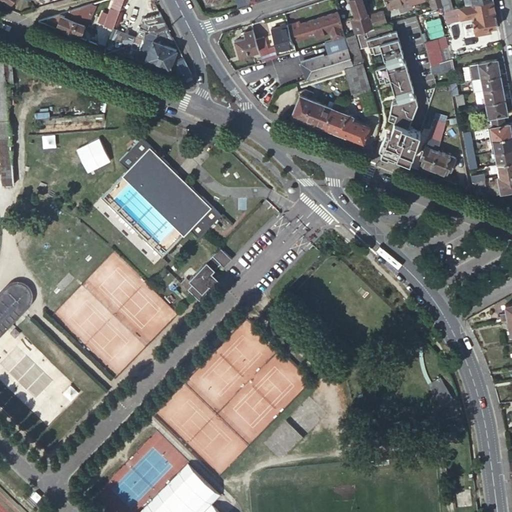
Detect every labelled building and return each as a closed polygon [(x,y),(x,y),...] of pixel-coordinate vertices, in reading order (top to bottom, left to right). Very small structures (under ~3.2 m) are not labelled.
[(125,0),(114,0),(105,24),(115,28),(125,0)] [(366,15),(361,0),(348,0),(354,17),(355,20),(349,21),(353,33),(356,32),(373,27),(369,14),(366,15)] [(433,9),(442,6),(440,0),(430,0),(431,1),(433,9)] [(440,0),(442,6),(444,11),(452,9),(448,0),(440,0)] [(464,35),(475,33),(490,31),(489,27),(497,25),(495,19),(491,0),(482,0),(465,5),(458,7),(460,19),(461,19),(464,35)] [(94,3),(90,13),(94,14),(98,2),(94,3)] [(90,13),(94,3),(79,8),(85,11),(90,13)] [(452,9),(444,11),(443,12),(446,23),(460,19),(458,7),(452,9)] [(85,11),(79,8),(70,11),(67,17),(80,22),(85,11)] [(381,10),(369,14),(373,27),(385,23),(381,10)] [(90,13),(85,11),(80,22),(86,25),(89,26),(94,14),(90,13)] [(341,25),(337,11),(310,19),(316,36),(327,33),(326,30),(341,25)] [(61,14),(58,15),(54,22),(59,24),(59,25),(66,28),(65,29),(74,33),(74,31),(82,34),(82,33),(86,25),(80,22),(67,17),(61,14)] [(169,27),(163,15),(145,20),(137,37),(115,28),(108,47),(138,59),(149,29),(159,33),(169,27)] [(373,27),(356,32),(360,47),(367,45),(370,53),(381,50),(383,58),(384,58),(402,53),(402,52),(395,29),(392,30),(390,22),(385,23),(373,27)] [(294,44),(287,24),(271,29),(278,49),(294,44)] [(175,38),(169,27),(159,33),(149,29),(138,59),(146,63),(148,59),(171,68),(177,49),(175,38)] [(256,39),(252,28),(243,31),(244,34),(242,35),(242,37),(235,39),(241,55),(259,50),(256,39)] [(324,37),(325,42),(342,36),(345,36),(343,31),(324,37)] [(352,34),(345,36),(342,36),(346,48),(356,45),(352,34)] [(300,62),(305,79),(361,62),(356,45),(346,48),(342,36),(325,42),(324,42),(328,54),(300,62)] [(259,50),(263,61),(270,59),(269,55),(267,55),(266,50),(267,49),(263,37),(256,39),(259,50)] [(429,59),(428,60),(429,65),(430,65),(442,61),(438,48),(446,46),(443,37),(424,42),(429,59)] [(269,55),(270,59),(276,57),(274,47),(267,49),(266,50),(267,55),(269,55)] [(402,53),(384,58),(386,63),(403,58),(402,53)] [(11,59),(0,54),(0,153),(3,184),(14,184),(5,84),(13,83),(11,59)] [(193,74),(184,57),(179,59),(177,63),(178,75),(186,79),(187,78),(193,74)] [(412,87),(403,58),(386,63),(374,67),(379,82),(390,78),(394,93),(412,87)] [(453,69),(451,58),(442,61),(430,65),(432,73),(453,69)] [(470,79),(499,74),(496,59),(467,64),(468,66),(470,79)] [(502,86),(499,74),(470,79),(472,92),(474,91),(502,86)] [(504,98),(502,86),(474,91),(476,104),(484,102),(504,98)] [(412,87),(394,93),(396,98),(413,93),(412,87)] [(377,111),(371,91),(359,95),(366,115),(377,111)] [(291,114),(323,126),(331,106),(300,93),(291,114)] [(419,130),(407,126),(417,101),(414,93),(413,93),(396,98),(391,99),(387,117),(393,120),(390,130),(388,130),(384,143),(381,142),(378,149),(382,150),(380,155),(394,160),(395,155),(409,160),(419,130)] [(461,94),(455,95),(456,104),(463,102),(461,94)] [(507,114),(504,98),(484,102),(487,117),(490,117),(492,126),(503,124),(502,115),(507,114)] [(352,115),(331,106),(323,126),(362,142),(369,126),(350,118),(352,115)] [(36,117),(36,134),(105,131),(105,115),(36,117)] [(436,150),(442,135),(446,124),(435,120),(425,146),(436,150)] [(508,123),(503,124),(492,126),(489,127),(491,139),(511,135),(508,123)] [(468,131),(461,132),(464,144),(470,143),(468,131)] [(511,147),(511,143),(511,135),(491,139),(493,151),(511,147)] [(221,213),(142,136),(119,159),(128,168),(101,196),(162,256),(190,228),(198,236),(221,213)] [(419,164),(429,168),(436,150),(425,146),(424,146),(418,159),(421,160),(419,164)] [(472,146),(464,148),(466,156),(473,155),(472,146)] [(511,160),(511,147),(493,151),(496,164),(511,160)] [(436,150),(429,168),(444,174),(446,170),(449,171),(454,158),(436,150)] [(511,174),(511,160),(496,164),(498,176),(498,177),(511,174)] [(469,174),(471,181),(484,179),(483,172),(469,174)] [(511,190),(511,174),(498,177),(498,176),(496,176),(497,181),(489,182),(491,194),(511,190)] [(471,181),(472,191),(487,197),(484,179),(471,181)] [(233,258),(222,246),(189,279),(192,281),(187,287),(200,300),(220,279),(212,272),(221,263),(224,266),(233,258)] [(10,283),(0,292),(0,332),(23,309),(27,304),(29,302),(31,299),(31,297),(31,293),(31,291),(30,289),(29,286),(27,285),(26,283),(24,282),(20,281),(17,281),(15,281),(13,281),(10,283)] [(499,314),(500,321),(507,320),(506,313),(499,314)] [(13,395),(30,413),(40,403),(22,385),(13,395)] [(281,459),(304,437),(286,419),(263,442),(281,459)] [(189,461),(139,511),(201,511),(211,503),(221,492),(189,461)] [(201,511),(220,511),(211,503),(201,511)]
